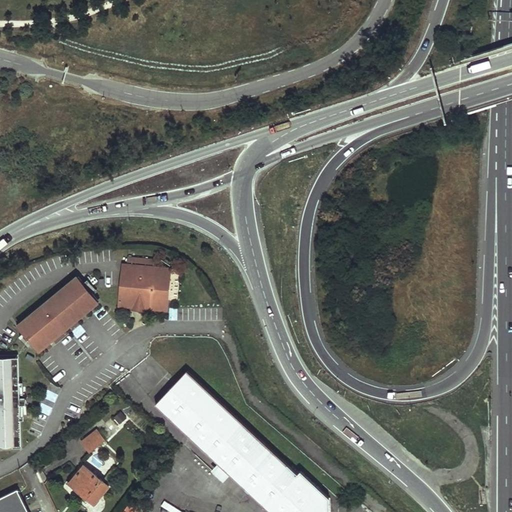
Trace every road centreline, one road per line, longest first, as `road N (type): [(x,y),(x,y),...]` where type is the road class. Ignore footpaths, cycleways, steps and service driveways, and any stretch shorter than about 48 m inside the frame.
road 1 (motorway): [(509,162),(491,177),(486,311),(474,361),(424,393),(355,386),(325,358),(310,324),(304,234),(311,202),(341,154),(428,110)]
road 2 (unclassified): [(386,0),(369,28),(328,63),(209,102),(140,97),(0,58)]
road 3 (motorway): [(509,162),(509,511)]
road 4 (primary): [(320,118),(94,190),(0,240)]
road 5 (motorway): [(253,259),(303,384),(441,511)]
road 6 (primary): [(244,172),(281,152),(428,110)]
road 7 (primary): [(0,242),(134,205)]
road 8 (primary): [(511,58),(383,97)]
road 9 (motorway): [(134,205),(201,222),(253,259)]
